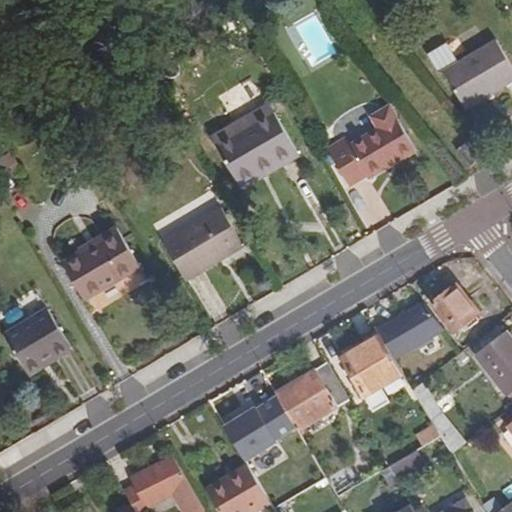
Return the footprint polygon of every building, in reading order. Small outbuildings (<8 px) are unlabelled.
[(276,31),(303,77),(338,57),(310,11),(276,31)] [(511,66),(497,40),(443,72),(465,108),(511,81),(511,66)] [(441,71),(461,61),(451,43),(432,53),(441,71)] [(492,101),(474,111),(487,135),(505,125),(492,101)] [(211,140),(216,149),(274,116),(268,106),(211,140)] [(394,160),(396,164),(413,154),(386,109),(369,120),(377,132),(351,148),(348,143),(325,155),(346,190),(363,179),(365,183),(387,170),(384,166),(394,160)] [(216,149),(238,186),(296,153),(274,116),(216,149)] [(463,170),(476,160),(463,145),(450,155),(463,170)] [(296,153),(238,186),(241,191),(298,157),(296,153)] [(384,166),(387,170),(396,164),(394,160),(384,166)] [(187,281),(215,265),(211,258),(241,241),(223,210),(163,242),(187,281)] [(63,264),(86,302),(143,267),(120,228),(95,244),(97,249),(84,256),(82,253),(63,264)] [(245,249),(241,241),(211,258),(215,265),(245,249)] [(455,333),(479,314),(458,286),(434,305),(455,333)] [(5,336),(26,371),(53,355),(56,360),(73,351),(49,310),(5,336)] [(384,387),(406,374),(378,328),(341,351),(376,411),(392,401),(390,399),(384,387)] [(478,356),(511,401),(511,338),(508,333),(478,356)] [(417,377),(453,349),(442,334),(406,361),(417,377)] [(53,355),(26,371),(29,376),(56,360),(53,355)] [(286,409),(298,430),(350,399),(329,363),(277,393),(286,409)] [(412,385),(406,374),(384,387),(390,399),(412,385)] [(414,388),(434,422),(444,415),(424,381),(414,388)] [(286,409),(277,393),(274,388),(260,397),(272,418),(286,409)] [(250,464),(286,442),(263,405),(227,427),(250,464)] [(452,454),(463,445),(444,415),(434,422),(435,425),(442,436),(452,454)] [(375,440),(390,467),(442,436),(435,425),(416,436),(407,421),(375,440)] [(188,480),(176,460),(163,468),(176,491),(181,499),(188,495),(182,484),(188,480)] [(246,463),(228,474),(232,480),(250,469),(246,463)] [(176,491),(163,468),(161,464),(135,478),(139,485),(129,491),(140,511),(149,511),(153,510),(151,506),(176,491)] [(221,511),(245,511),(267,499),(250,469),(232,480),(228,474),(207,487),(221,511)] [(207,511),(188,480),(182,484),(188,495),(181,499),(189,511),(207,511)] [(473,511),(464,497),(440,511),(473,511)] [(498,511),(511,511),(511,502),(506,507),(498,511)]
